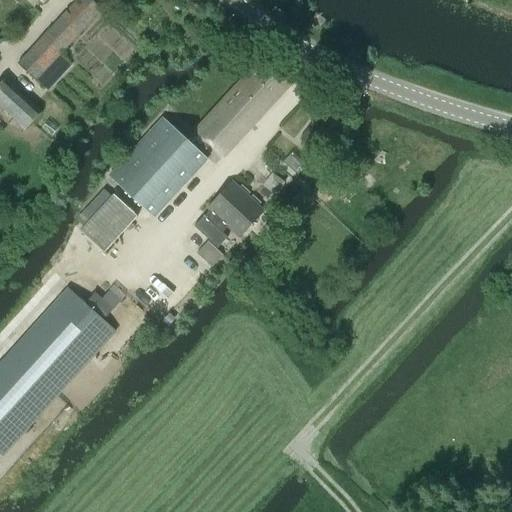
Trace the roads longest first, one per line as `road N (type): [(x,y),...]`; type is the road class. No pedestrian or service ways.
road 1 (track): [(302,445),(511,215)]
road 2 (tertiary): [(511,127),(331,64),(233,0)]
road 3 (track): [(347,511),(302,445),(235,511)]
